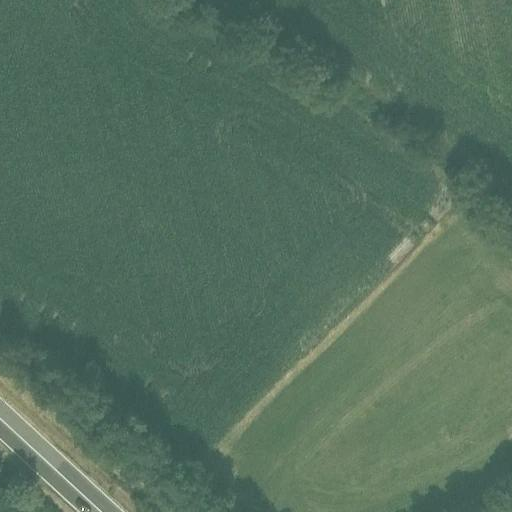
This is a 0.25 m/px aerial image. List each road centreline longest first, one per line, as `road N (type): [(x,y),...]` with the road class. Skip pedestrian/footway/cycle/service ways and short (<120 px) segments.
road 1 (track): [(179,511),(0,364)]
road 2 (primary): [(0,417),(105,511)]
